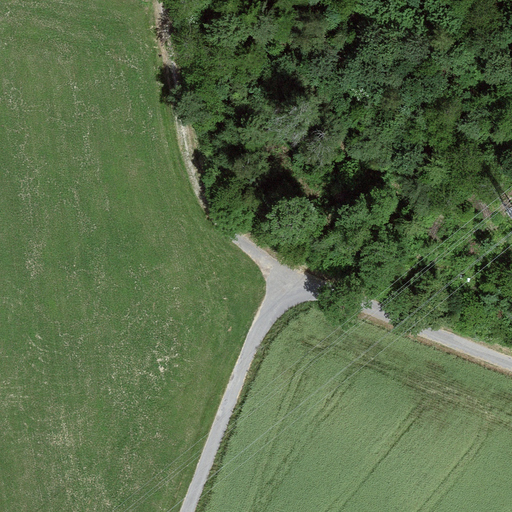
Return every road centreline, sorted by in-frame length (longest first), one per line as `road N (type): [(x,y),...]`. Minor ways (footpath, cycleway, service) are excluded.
road 1 (track): [(511,356),(243,241),(198,186),(160,0)]
road 2 (residential): [(190,511),(284,265)]
